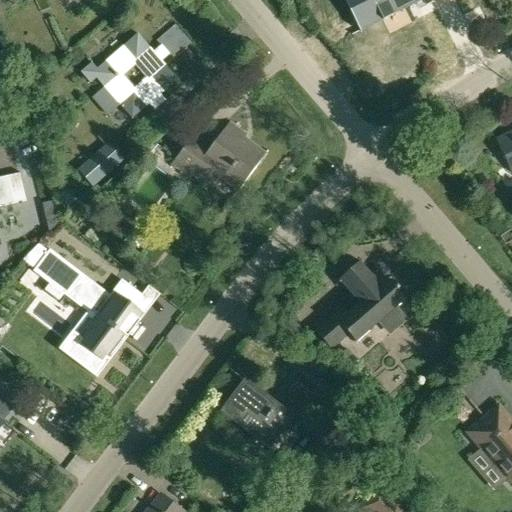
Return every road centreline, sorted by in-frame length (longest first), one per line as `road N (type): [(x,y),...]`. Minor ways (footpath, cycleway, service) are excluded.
road 1 (unclassified): [(71,511),(216,318),(369,148)]
road 2 (unclassified): [(369,148),(511,316)]
road 3 (residential): [(369,148),(244,0)]
road 4 (unclassified): [(369,148),(511,62)]
